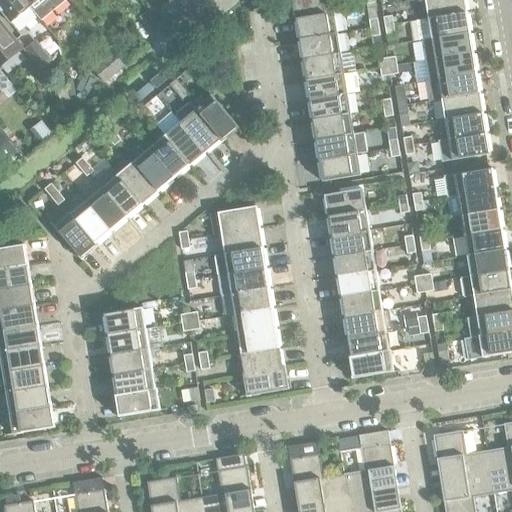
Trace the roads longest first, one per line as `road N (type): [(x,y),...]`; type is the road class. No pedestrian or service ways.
road 1 (residential): [(95,456),(74,309),(279,145)]
road 2 (residential): [(329,418),(279,145)]
road 3 (residential): [(95,456),(329,418)]
road 4 (residential): [(329,418),(511,384)]
